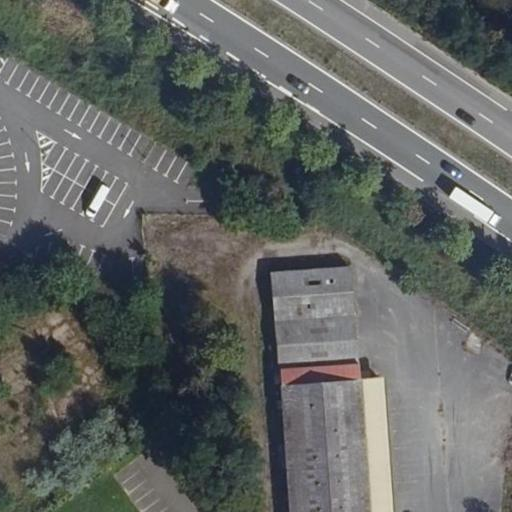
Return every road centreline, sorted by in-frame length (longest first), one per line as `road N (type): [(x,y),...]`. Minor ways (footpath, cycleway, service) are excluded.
road 1 (trunk): [(177,0),(511,219)]
road 2 (trunk): [(511,136),(305,0)]
